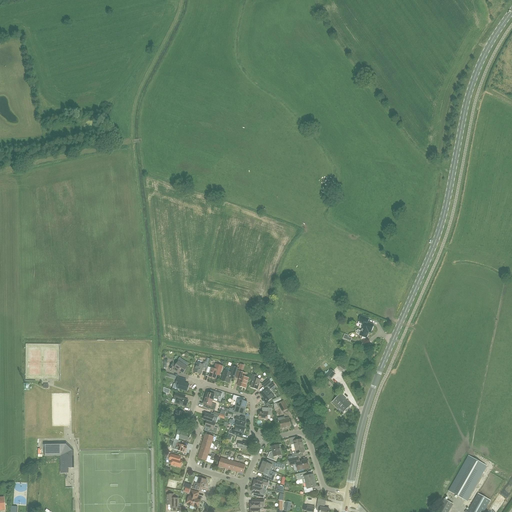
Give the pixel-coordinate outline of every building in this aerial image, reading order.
[(362,328),(371,331),(373,325),(367,323),(369,319),(361,316),(358,323),(363,325),(362,328)] [(359,335),(366,338),(368,332),(370,332),(371,331),(362,328),(361,331),(358,330),(356,333),(359,335)] [(187,367),(186,366),(188,363),(179,358),(177,361),(178,362),(176,365),(173,363),(170,368),(175,372),(177,369),(183,373),(186,367),(187,368),(187,367)] [(206,362),(205,365),(197,363),(194,372),(201,374),(203,368),(207,369),(209,363),(206,362)] [(220,376),(223,366),(216,364),(214,369),(212,368),(209,377),(216,379),(217,375),(220,376)] [(230,379),(234,380),(237,368),(232,366),(230,372),(229,372),(229,370),(229,368),(227,368),(226,368),(225,371),(222,380),(229,383),(230,379)] [(325,376),(330,379),(335,373),(331,369),(325,376)] [(238,371),(236,378),(240,379),(238,385),(245,388),(248,378),(244,377),(245,374),(238,371)] [(256,379),(257,375),(253,374),(251,381),(253,381),(251,387),(257,389),(260,380),(256,379)] [(179,391),(179,389),(187,391),(189,385),(182,383),(183,379),(177,377),(175,383),(174,384),(173,388),(174,389),(179,391)] [(268,379),(261,385),(264,388),(271,383),(268,379)] [(270,390),(271,389),(275,385),(273,382),(267,387),(268,388),(260,395),(263,399),(262,400),(265,404),(274,396),(270,390)] [(219,400),(218,399),(219,396),(221,397),(222,393),(214,391),(213,394),(207,393),(206,393),(205,397),(206,397),(205,398),(213,401),(218,402),(219,400)] [(174,403),(177,404),(186,407),(188,400),(181,398),(183,394),(176,392),(174,399),(175,399),(174,403)] [(343,412),(343,413),(351,404),(348,401),(347,401),(346,400),(346,399),(341,393),(332,402),(340,409),(341,408),(344,411),(343,412)] [(233,405),(236,406),(245,408),(247,402),(240,400),(241,397),(234,395),(232,400),(235,401),(235,402),(234,402),(233,405)] [(213,401),(205,398),(204,404),(210,406),(209,409),(214,411),(216,405),(212,403),(213,401)] [(278,404),(282,412),(288,409),(283,401),(278,404)] [(243,415),(245,408),(236,406),(235,409),(233,408),(232,409),(230,408),(228,413),(233,415),(235,415),(236,412),(243,415)] [(259,419),(268,419),(268,415),(272,415),(272,407),(268,407),(268,408),(266,408),(266,412),(259,411),(259,419)] [(176,410),(175,416),(172,415),(170,421),(177,424),(177,422),(181,423),(183,417),(185,413),(176,410)] [(204,420),(207,421),(215,423),(217,418),(218,415),(212,413),(212,416),(205,414),(204,420)] [(236,425),(237,426),(244,428),(246,422),(245,422),(246,418),(235,415),(233,415),(232,418),(233,418),(233,421),(237,422),(236,425)] [(289,417),(285,418),(284,417),(278,418),(278,421),(280,421),(281,428),(291,426),(289,417)] [(216,423),(215,423),(207,421),(205,427),(211,429),(210,432),(216,434),(218,428),(214,427),(216,423)] [(245,428),(244,428),(237,426),(236,429),(232,427),(231,430),(230,430),(229,433),(241,437),(242,434),(244,434),(245,428)] [(188,430),(183,429),(179,427),(177,434),(180,435),(179,438),(189,441),(191,434),(187,433),(188,430)] [(205,434),(203,440),(212,443),(214,436),(205,434)] [(242,441),(243,438),(237,437),(235,443),(238,444),(237,447),(246,450),(248,443),(242,441)] [(295,448),(295,447),(303,445),(301,439),(296,440),(295,437),(289,438),(291,445),(291,446),(291,448),(292,448),(295,448)] [(173,445),(172,449),(175,450),(176,449),(185,452),(187,447),(180,444),(181,441),(175,439),(172,438),(172,440),(174,441),(173,445)] [(210,449),(212,443),(203,440),(201,446),(210,449)] [(44,443),(44,456),(60,456),(60,473),(68,473),(68,468),(74,468),(73,449),(66,442),(44,443)] [(271,447),(272,451),(270,452),(267,458),(276,461),(278,457),(277,456),(281,455),(279,445),(271,447)] [(295,447),(295,448),(296,451),(291,452),(293,458),(298,457),(300,456),(299,453),(304,452),(303,445),(295,447)] [(201,446),(200,452),(208,455),(210,449),(201,446)] [(206,461),(208,455),(200,452),(198,458),(206,461)] [(182,461),(180,460),(181,457),(171,454),(169,460),(170,460),(169,464),(171,464),(171,465),(180,468),(181,465),(182,464),(183,463),(182,462),(182,461)] [(448,491),(467,501),(487,466),(468,455),(448,491)] [(299,461),(298,457),(293,458),(288,459),(290,465),(296,464),(297,470),(309,468),(307,459),(299,461)] [(218,466),(225,468),(227,460),(221,458),(218,466)] [(233,461),(227,460),(225,468),(231,470),(233,461)] [(231,470),(237,472),(239,463),(233,461),(231,470)] [(278,462),(277,463),(271,461),(269,464),(263,461),(261,467),(272,471),(273,468),(275,469),(276,467),(284,469),(285,465),(278,462)] [(246,465),(239,463),(237,472),(243,474),(246,465)] [(271,474),(272,471),(261,467),(259,472),(269,476),(267,479),(273,481),(274,478),(272,477),(273,475),(271,474)] [(306,483),(315,481),(313,474),(307,476),(307,472),(297,475),(298,480),(302,479),(303,483),(306,483)] [(195,482),(197,482),(197,483),(195,483),(193,489),(200,491),(201,487),(204,488),(205,484),(206,485),(207,481),(206,481),(207,480),(195,476),(194,480),(195,481),(195,482)] [(255,480),(253,486),(262,489),(262,488),(266,489),(268,481),(258,478),(258,481),(255,480)] [(315,481),(306,483),(306,487),(303,488),(305,493),(311,492),(310,488),(316,487),(315,481)] [(266,489),(262,488),(262,489),(253,486),(252,492),(257,494),(257,496),(264,498),(265,493),(266,493),(267,491),(266,489)] [(200,503),(200,502),(200,500),(197,499),(199,493),(192,491),(190,497),(189,497),(187,504),(198,508),(199,506),(200,505),(200,503)] [(483,511),(490,500),(478,493),(467,511),(483,511)] [(167,494),(167,505),(171,505),(171,508),(178,508),(178,498),(173,498),(173,494),(167,494)] [(251,508),(251,509),(260,509),(260,505),(264,505),(264,500),(252,500),(252,503),(251,503),(251,505),(250,505),(250,508),(251,508)] [(329,511),(330,510),(324,509),(325,503),(318,502),(317,506),(316,510),(320,510),(319,511),(329,511)]
